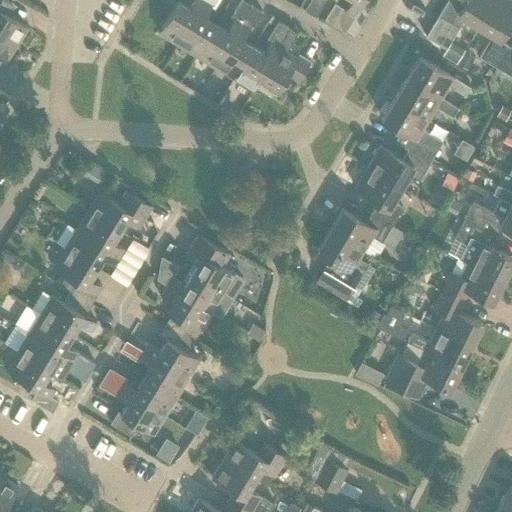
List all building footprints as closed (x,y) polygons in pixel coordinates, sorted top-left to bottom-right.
[(0,0),(0,35),(15,45),(27,26),(5,12),(12,2),(9,0),(0,0)] [(177,0),(158,32),(176,43),(203,0),(193,0),(189,7),(177,0)] [(203,0),(176,43),(195,54),(215,22),(204,16),(212,3),(215,5),(218,0),(203,0)] [(227,29),(215,22),(195,54),(214,65),(252,5),(243,0),(241,0),(232,16),(234,17),(227,29)] [(308,0),(304,7),(316,14),(325,0),(308,0)] [(352,14),(359,2),(360,2),(361,0),(350,0),(346,9),(335,2),(325,19),(344,31),(354,15),(352,14)] [(478,26),(493,0),(464,0),(464,2),(461,0),(446,0),(438,14),(459,27),(464,17),(478,26)] [(479,56),(496,66),(509,45),(499,39),(511,16),(511,0),(493,0),(478,26),(492,34),(479,56)] [(262,11),(252,5),(214,65),(232,77),(252,45),(241,38),(249,26),(252,28),(262,11)] [(459,27),(438,14),(432,25),(452,37),(459,27)] [(264,52),(252,45),(232,77),(252,89),(259,78),(289,27),(278,21),(268,38),(271,40),(264,52)] [(452,37),(432,25),(425,35),(446,48),(452,37)] [(296,32),(289,27),(259,78),(278,89),(287,74),(298,80),(309,61),(299,55),(298,57),(286,50),(296,32)] [(0,61),(3,63),(15,45),(0,35),(0,61)] [(511,47),(509,45),(496,66),(511,75),(511,47)] [(406,77),(441,96),(448,85),(465,95),(470,86),(419,55),(406,77)] [(441,96),(406,77),(394,97),(428,118),(435,106),(452,116),(458,107),(441,96)] [(428,118),(394,97),(381,118),(401,130),(394,141),(408,149),(430,161),(442,140),(422,128),(428,118)] [(511,128),(509,127),(502,141),(511,146),(511,128)] [(430,161),(408,149),(402,159),(379,145),(367,166),(401,186),(409,173),(419,179),(430,161)] [(457,162),(463,151),(451,145),(445,156),(457,162)] [(401,186),(367,166),(354,187),(377,201),(371,211),(392,224),(403,206),(393,200),(401,186)] [(510,202),(511,202),(511,191),(497,184),(492,193),(510,202)] [(87,210),(120,230),(127,219),(139,226),(151,205),(126,190),(118,202),(99,191),(87,210)] [(465,196),(454,190),(444,210),(455,215),(465,196)] [(511,229),(511,202),(510,202),(504,216),(472,200),(463,219),(495,235),(500,224),(511,229)] [(392,224),(371,211),(364,221),(342,208),(329,229),(363,249),(372,235),(381,241),(392,224)] [(120,230),(87,210),(76,228),(120,256),(125,248),(113,241),(120,230)] [(511,256),(490,245),(495,235),(463,219),(454,237),(465,243),(458,257),(468,262),(468,261),(503,279),(511,261),(511,256)] [(120,256),(76,228),(64,247),(97,267),(104,256),(116,263),(120,256)] [(355,263),(363,249),(329,229),(316,250),(329,258),(315,281),(346,300),(365,269),(355,263)] [(190,272),(222,292),(234,273),(221,265),(229,253),(198,234),(185,254),(197,261),(190,272)] [(97,267),(64,247),(53,266),(65,274),(59,284),(69,290),(91,303),(102,285),(91,278),(97,267)] [(159,255),(156,271),(170,274),(173,258),(159,255)] [(492,301),(503,279),(468,261),(468,262),(461,276),(450,271),(442,289),(464,301),(469,290),(492,301)] [(172,277),(167,284),(211,311),(212,309),(216,312),(220,313),(224,311),(228,305),(228,300),(225,297),(221,294),(222,292),(190,272),(183,284),(172,277)] [(408,275),(403,286),(411,290),(416,279),(408,275)] [(171,313),(165,323),(193,340),(211,311),(167,284),(162,292),(174,299),(167,310),(171,313)] [(91,303),(69,290),(63,300),(51,293),(50,294),(42,289),(31,308),(40,313),(73,333),(80,322),(91,329),(96,320),(85,313),(91,303)] [(458,311),(464,301),(442,289),(432,308),(442,313),(435,328),(471,345),(482,323),(458,311)] [(73,333),(40,313),(29,331),(73,358),(77,351),(66,344),(73,333)] [(376,318),(373,325),(402,338),(406,329),(381,317),(379,320),(376,318)] [(148,342),(143,349),(187,377),(199,357),(187,350),(193,340),(165,323),(158,334),(166,338),(159,349),(148,342)] [(252,326),(247,333),(257,339),(262,332),(252,326)] [(424,350),(460,367),(471,345),(435,328),(429,340),(411,331),(406,340),(425,349),(424,350)] [(73,358),(29,331),(17,350),(50,370),(57,358),(68,366),(73,358)] [(121,334),(115,347),(136,355),(141,343),(121,334)] [(143,375),(175,395),(187,377),(143,349),(139,357),(150,364),(143,375)] [(50,370),(17,350),(6,369),(37,388),(31,399),(51,411),(58,400),(50,395),(54,388),(43,381),(50,370)] [(450,388),(460,367),(424,350),(418,362),(397,351),(383,380),(418,397),(427,378),(450,388)] [(115,389),(122,369),(103,362),(96,382),(115,389)] [(361,362),(357,371),(377,381),(382,372),(361,362)] [(121,387),(164,414),(175,395),(143,375),(136,387),(125,380),(121,387)] [(164,414),(121,387),(116,395),(127,401),(121,412),(118,410),(110,422),(131,435),(138,424),(152,433),(164,414)] [(191,418),(187,424),(197,431),(201,424),(191,418)] [(223,458),(255,477),(255,478),(267,485),(274,474),(285,455),(263,441),(256,452),(234,439),(223,458)] [(171,441),(163,454),(169,458),(177,445),(171,441)] [(306,476),(336,491),(337,489),(356,498),(361,488),(342,478),(351,459),(322,444),(306,476)] [(232,490),(226,500),(247,511),(250,511),(261,495),(249,488),(255,478),(255,477),(223,458),(211,477),(232,490)] [(0,511),(13,511),(5,507),(18,485),(0,474),(0,511)] [(511,511),(511,484),(508,483),(498,505),(511,511)] [(199,497),(189,511),(247,511),(226,500),(219,510),(199,497)]
